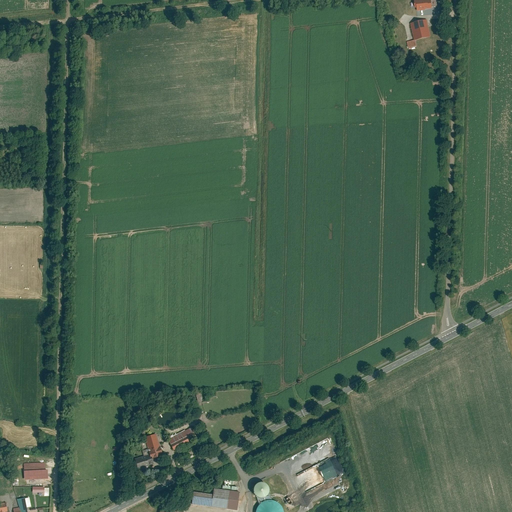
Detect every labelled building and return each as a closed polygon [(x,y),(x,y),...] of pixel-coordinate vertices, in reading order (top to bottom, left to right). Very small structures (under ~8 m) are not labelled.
[(430,7),(436,6),(435,0),(412,0),(414,11),(430,9),(430,7)] [(426,21),(410,25),(413,41),(406,42),(408,50),(431,45),(426,21)] [(200,392),(195,393),(197,403),(203,401),(200,392)] [(191,427),(168,439),(173,450),(197,438),(191,427)] [(156,432),(143,436),(148,453),(134,457),(137,468),(153,464),(152,460),(163,457),(156,432)] [(330,438),(289,456),(296,473),(337,455),(330,438)] [(44,462),(23,463),(24,479),(47,478),(47,468),(44,468),(44,462)] [(267,493),(268,491),(269,488),(268,485),(267,483),(265,481),(263,480),(260,479),(258,480),(255,481),(254,483),(252,485),(252,488),(253,491),(254,493),(257,495),(259,495),(262,495),(264,494),(267,493)] [(212,494),(192,491),(190,502),(236,509),(238,492),(213,488),(212,494)] [(18,499),(21,507),(20,511),(28,511),(27,507),(32,506),(30,497),(18,499)] [(284,511),(283,508),(280,503),(277,500),(272,499),(267,499),(262,500),(259,503),(255,507),(253,511),(284,511)]
